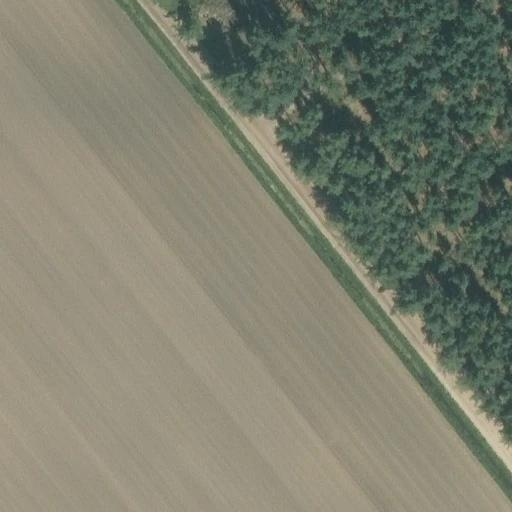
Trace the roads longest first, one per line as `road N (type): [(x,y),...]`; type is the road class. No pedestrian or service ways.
road 1 (track): [(511,458),(251,121)]
road 2 (track): [(478,0),(251,121)]
road 3 (track): [(251,121),(155,0)]
